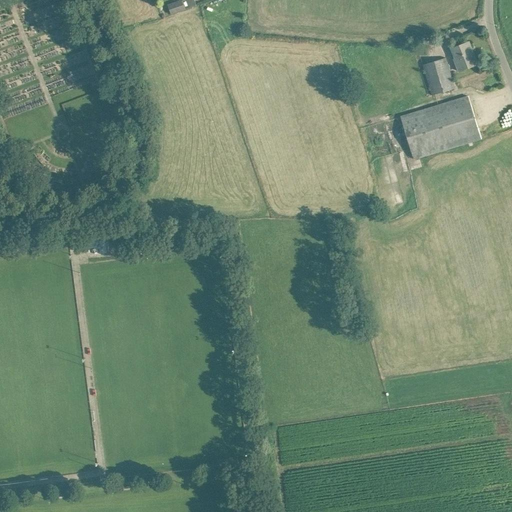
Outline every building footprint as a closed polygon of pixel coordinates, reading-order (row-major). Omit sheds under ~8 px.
[(185,10),(181,1),(168,6),(171,15),(185,10)] [(467,42),(458,46),(452,48),(456,58),(454,58),(459,71),(478,64),(474,55),(473,56),(467,42)] [(432,95),(455,88),(446,58),(423,65),(432,95)] [(469,96),(459,99),(401,117),(414,159),(481,138),(469,96)] [(107,252),(105,234),(87,236),(88,248),(94,248),(94,253),(107,252)]
